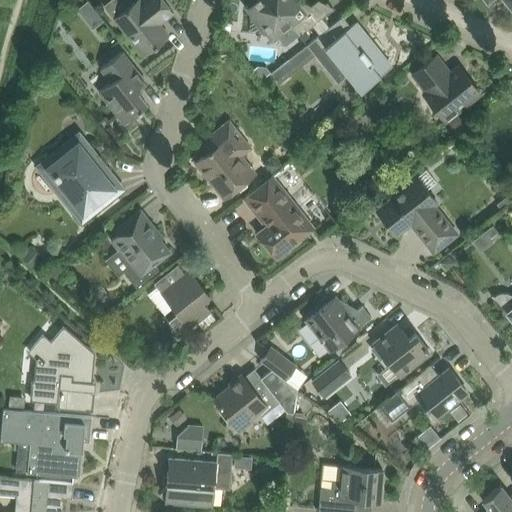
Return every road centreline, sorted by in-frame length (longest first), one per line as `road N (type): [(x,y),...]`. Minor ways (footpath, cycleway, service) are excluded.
road 1 (residential): [(259,305),(168,179),(166,150),(213,0)]
road 2 (residential): [(511,385),(455,314),(349,266),(322,265),(259,305)]
road 3 (residential): [(259,305),(150,389),(118,511)]
road 4 (tertiary): [(427,511),(443,473),(511,416)]
